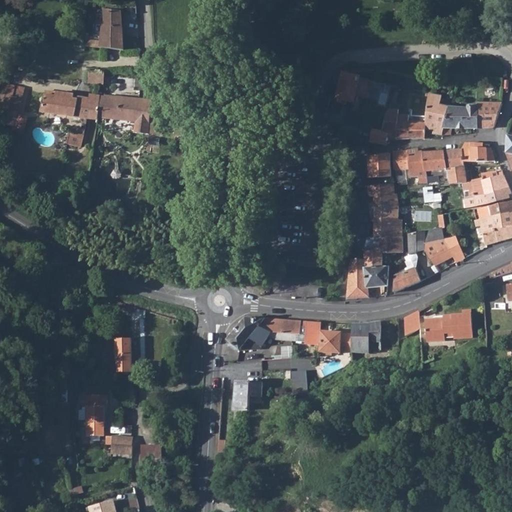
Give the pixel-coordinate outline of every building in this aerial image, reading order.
[(100,24),(101,41),(102,47),(124,50),(122,12),(104,11),(104,16),(100,16),(100,20),(103,20),(103,24),(100,24)] [(86,39),(85,46),(102,47),(101,41),(86,39)] [(89,72),(88,83),(104,84),(104,75),(104,74),(89,72)] [(371,80),(344,74),(339,98),(355,102),(358,87),(369,89),(371,80)] [(25,88),(4,84),(0,97),(0,110),(6,113),(4,124),(15,127),(18,115),(24,93),(25,88)] [(44,95),(42,112),(87,120),(97,121),(98,119),(99,108),(103,108),(104,98),(104,97),(90,94),(89,100),(77,98),(77,100),(65,98),(65,94),(56,92),(56,97),(44,95)] [(427,123),(426,126),(435,128),(434,135),(442,135),(451,106),(441,104),(443,94),(430,93),(430,97),(427,123)] [(99,108),(98,119),(106,121),(136,123),(134,134),(149,135),(151,120),(153,98),(145,98),(140,97),(108,96),(104,98),(103,108),(99,108)] [(477,107),(476,128),(494,127),(502,104),(477,102),(477,107)] [(390,110),(390,112),(400,114),(401,113),(401,107),(391,105),(390,110)] [(451,106),(442,135),(451,135),(452,129),(476,128),(477,107),(468,107),(468,109),(451,106)] [(386,120),(383,132),(389,133),(389,134),(396,135),(396,140),(425,139),(426,126),(427,123),(405,121),(407,113),(401,113),(400,114),(390,112),(390,110),(389,109),(388,112),(386,120)] [(15,127),(14,131),(23,132),(27,117),(18,115),(15,127)] [(151,120),(149,135),(161,136),(163,122),(151,120)] [(371,143),(388,145),(389,134),(389,133),(383,132),(374,130),(371,143)] [(70,134),(67,151),(74,153),(75,148),(81,149),(84,137),(70,134)] [(467,143),(462,151),(464,163),(496,162),(491,148),(481,148),(481,144),(467,143)] [(419,149),(408,151),(409,170),(410,174),(409,175),(411,184),(428,182),(427,168),(425,167),(424,153),(420,153),(419,149)] [(396,171),(398,171),(405,170),(409,170),(408,151),(393,153),(396,171)] [(462,151),(445,152),(447,170),(465,169),(464,163),(462,151)] [(432,152),(424,153),(425,167),(427,168),(428,182),(440,181),(440,184),(440,186),(450,185),(447,170),(445,152),(432,152)] [(370,157),(369,179),(392,177),(391,154),(370,157)] [(465,169),(447,170),(450,185),(463,183),(465,199),(470,198),(479,196),(485,194),(483,179),(483,177),(470,180),(469,168),(465,169)] [(405,170),(398,171),(399,185),(408,184),(405,170)] [(504,175),(483,179),(485,194),(510,189),(507,182),(505,183),(504,175)] [(369,192),(371,209),(374,209),(399,207),(398,195),(396,195),(395,184),(369,186),(369,192)] [(432,187),(424,188),(425,203),(442,201),(441,194),(433,195),(432,187)] [(485,194),(479,196),(481,203),(481,204),(506,199),(506,196),(511,194),(511,193),(510,189),(485,194)] [(479,196),(470,198),(472,205),(481,203),(479,196)] [(511,202),(490,207),(491,217),(511,212),(511,202)] [(374,209),(375,238),(391,239),(402,238),(402,236),(402,221),(399,221),(399,207),(374,209)] [(476,216),(477,221),(491,217),(490,207),(478,209),(479,215),(476,216)] [(477,221),(475,221),(477,229),(482,229),(485,246),(511,238),(511,212),(491,217),(477,221)] [(442,228),(408,235),(409,254),(408,254),(408,255),(418,252),(427,249),(425,244),(445,240),(442,228)] [(445,240),(454,257),(462,253),(463,253),(455,237),(445,240)] [(369,238),(366,251),(387,253),(403,253),(402,238),(391,239),(375,238),(369,238)] [(445,240),(425,244),(427,249),(435,266),(454,257),(445,240)] [(387,253),(366,251),(366,260),(352,259),(347,299),(369,298),(369,288),(368,268),(383,266),(383,262),(387,263),(387,253)] [(408,255),(404,258),(406,262),(406,263),(409,271),(415,268),(419,257),(418,252),(408,255)] [(457,263),(465,259),(462,253),(454,257),(457,263)] [(317,258),(298,256),(297,265),(316,267),(317,258)] [(511,264),(510,265),(485,277),(486,282),(511,272),(511,264)] [(383,266),(368,268),(369,288),(388,287),(389,267),(383,266)] [(409,271),(396,277),(394,292),(418,283),(421,282),(415,268),(409,271)] [(129,305),(119,302),(117,309),(127,312),(129,305)] [(419,329),(418,311),(404,319),(405,337),(419,329)] [(443,321),(425,322),(426,343),(445,342),(445,335),(453,334),(453,340),(473,339),(471,315),(451,316),(452,322),(444,322),(443,321)] [(245,318),(227,340),(240,350),(263,348),(270,335),(278,339),(297,341),(298,334),(302,335),(302,327),(303,321),(245,318)] [(352,350),(352,352),(380,351),(381,322),(367,323),(352,324),(352,334),(352,350)] [(340,332),(320,331),(320,354),(332,354),(332,352),(340,353),(340,350),(352,350),(352,334),(340,333),(340,332)] [(115,337),(98,336),(98,372),(118,375),(118,374),(115,339),(115,337)] [(130,339),(115,339),(118,374),(132,371),(130,339)] [(236,381),(234,410),(251,410),(252,395),(264,396),(263,383),(236,381)] [(84,420),(84,435),(101,435),(102,422),(103,422),(104,408),(104,407),(105,407),(105,394),(84,394),(84,401),(79,401),(79,408),(81,408),(80,409),(77,409),(76,419),(84,420)] [(132,437),(112,436),(111,454),(132,455),(132,438),(132,437)] [(220,441),(220,457),(232,458),(233,442),(220,441)] [(160,445),(140,445),(141,467),(161,467),(160,445)] [(116,511),(113,501),(91,507),(91,511),(116,511)]
